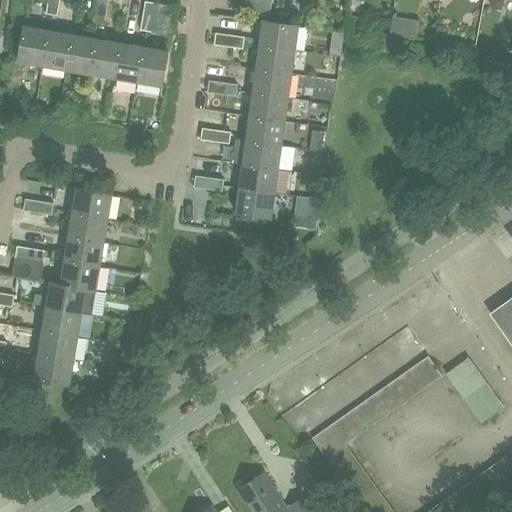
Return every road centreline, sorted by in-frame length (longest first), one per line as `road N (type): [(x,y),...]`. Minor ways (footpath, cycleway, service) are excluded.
road 1 (tertiary): [(38,511),(511,201)]
road 2 (residential): [(0,197),(14,151),(178,172),(199,0)]
